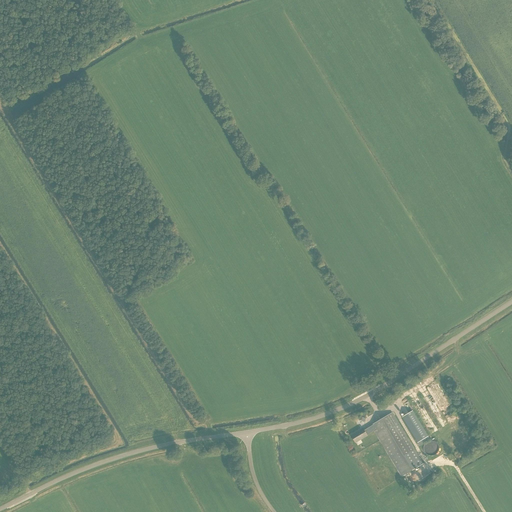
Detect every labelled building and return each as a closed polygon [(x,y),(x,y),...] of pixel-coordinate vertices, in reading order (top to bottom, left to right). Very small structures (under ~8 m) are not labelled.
[(433,377),(443,372),(441,368),(431,374),(433,377)] [(441,428),(447,425),(431,395),(425,399),(441,428)] [(432,431),(436,429),(419,403),(415,406),(432,431)] [(430,440),(428,436),(413,411),(402,417),(418,443),(418,442),(420,446),(427,442),(430,440)] [(364,430),(363,428),(351,436),(356,443),(368,436),(367,435),(369,434),(374,431),(401,477),(414,469),(423,464),(392,412),(371,425),(371,426),(364,430)] [(461,435),(470,429),(468,427),(459,432),(461,435)] [(438,450),(439,448),(438,446),(437,444),(436,442),(433,441),(431,440),(429,441),(427,442),(425,444),(424,446),(424,448),(424,450),(425,452),(427,454),(429,455),(431,456),(433,455),(436,454),(437,452),(438,450)]
